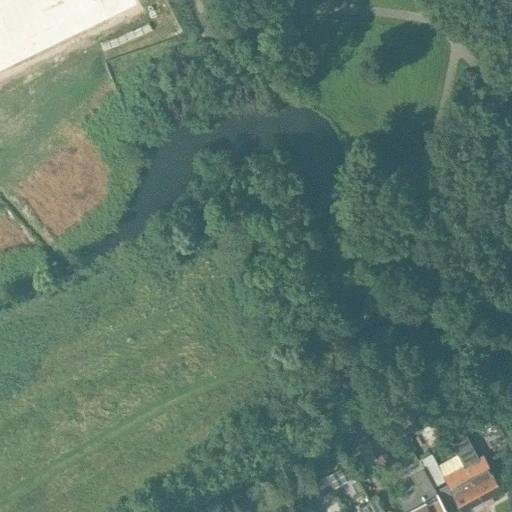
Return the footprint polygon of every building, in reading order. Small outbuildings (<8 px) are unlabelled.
[(406,412),(395,418),(401,428),(412,423),(406,412)] [(448,439),(462,431),(473,425),(466,413),(441,427),(448,439)] [(503,492),(482,455),(477,458),(462,431),(448,439),(457,454),(463,465),(484,503),(489,500),(492,501),(499,497),(500,494),(503,492)] [(484,503),(463,465),(444,476),(438,465),(431,452),(419,459),(434,486),(445,480),(462,511),(471,511),(476,509),(477,506),(484,503)] [(444,476),(463,465),(457,454),(438,465),(444,476)] [(348,463),(335,470),(342,483),(355,476),(348,463)] [(326,475),(307,485),(314,499),(333,489),(326,475)] [(404,511),(403,511),(400,511),(389,511),(388,510),(384,511),(382,511),(375,498),(368,501),(374,511),(404,511)] [(430,511),(424,500),(403,511),(404,511),(430,511)] [(296,511),(290,501),(283,505),(286,511),(296,511)] [(374,511),(368,501),(357,507),(359,511),(374,511)]
